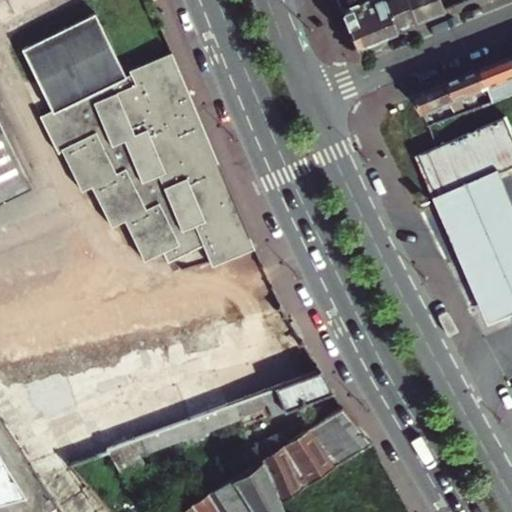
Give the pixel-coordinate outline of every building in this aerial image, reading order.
[(0,0),(0,203),(27,191),(0,131),(0,0)] [(357,44),(377,36),(362,0),(339,0),(351,28),(357,44)] [(362,0),(377,36),(397,28),(385,0),(362,0)] [(385,0),(397,28),(417,21),(408,0),(385,0)] [(408,0),(417,21),(445,9),(441,0),(408,0)] [(255,245),(188,86),(173,49),(131,69),(133,73),(128,75),(97,11),(24,45),(53,109),(41,115),(59,151),(63,149),(83,190),(93,185),(112,225),(125,220),(141,251),(145,259),(163,251),(169,262),(204,245),(214,264),(255,245)] [(498,100),(511,94),(511,57),(485,68),(498,100)] [(498,100),(485,68),(453,81),(465,112),(471,110),(498,100)] [(465,112),(453,81),(421,94),(433,124),(465,112)] [(511,123),(508,115),(420,155),(441,204),(507,174),(511,171),(511,123)] [(511,186),(507,174),(441,204),(495,323),(511,315),(511,186)] [(216,325),(0,379),(0,410),(59,504),(64,511),(111,511),(74,463),(104,451),(135,440),(229,405),(209,352),(221,349),(216,325)] [(322,371),(229,405),(135,440),(145,455),(183,440),(186,445),(203,438),(202,433),(239,419),(238,413),(268,402),(272,414),(335,391),(322,371)] [(288,440),(249,464),(174,511),(284,511),(279,500),(372,440),(344,404),(288,440)] [(0,511),(46,511),(59,504),(0,410),(0,511)] [(243,456),(249,464),(288,440),(281,429),(256,446),(257,447),(243,456)] [(135,458),(145,455),(135,440),(104,451),(144,511),(171,511),(158,492),(162,490),(149,470),(146,473),(135,458)]
